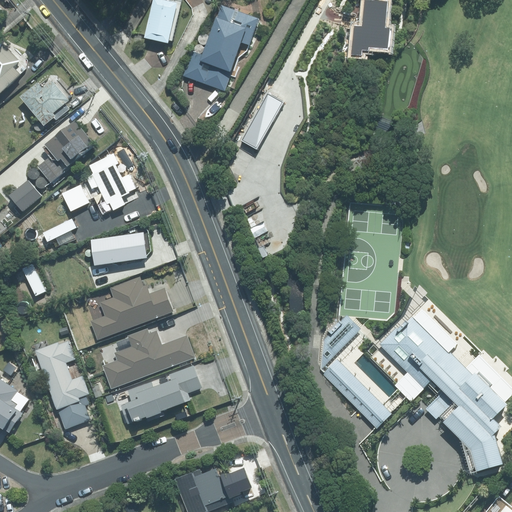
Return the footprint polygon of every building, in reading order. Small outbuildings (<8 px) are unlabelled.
[(152,3),(142,43),(166,49),(176,8),(152,3)] [(235,24),(230,23),(233,13),(220,9),(216,23),(214,22),(202,58),(192,55),(183,80),(224,94),(239,47),(247,50),(256,23),(237,17),(235,24)] [(0,74),(3,78),(0,81),(0,88),(7,96),(28,75),(20,67),(26,61),(7,42),(0,49),(0,74)] [(391,62),(380,95),(398,101),(401,91),(405,93),(413,70),(391,62)] [(43,82),(28,96),(54,125),(63,117),(64,118),(74,109),(70,105),(76,100),(58,79),(48,88),(43,82)] [(81,120),(73,127),(74,128),(54,144),(68,161),(70,158),(76,166),(102,145),(81,120)] [(117,202),(121,210),(133,204),(129,196),(137,192),(118,154),(94,166),(97,170),(91,177),(97,189),(104,186),(113,204),(117,202)] [(55,157),(43,168),(58,183),(69,172),(55,157)] [(31,180),(13,196),(27,213),(46,198),(31,180)] [(95,189),(81,197),(89,211),(103,204),(95,189)] [(151,231),(100,239),(104,265),(155,257),(151,231)] [(83,232),(76,234),(78,241),(85,239),(83,232)] [(299,271),(286,272),(291,315),(304,314),(299,271)] [(93,322),(101,342),(178,313),(169,289),(154,295),(150,285),(146,287),(142,277),(112,288),(116,298),(103,303),(108,316),(93,322)] [(471,376),(405,308),(372,340),(407,374),(405,376),(420,392),(427,385),(438,395),(438,396),(425,409),(435,420),(438,417),(443,421),(441,423),(459,442),(468,475),(501,465),(493,439),(491,437),(499,429),(491,420),(505,406),(473,374),(471,376)] [(341,318),(329,332),(330,334),(322,343),(333,354),(360,325),(348,314),(343,320),(341,318)] [(106,366),(115,391),(199,360),(190,337),(165,346),(160,331),(153,334),(151,329),(131,336),(135,347),(117,353),(119,361),(106,366)] [(73,339),(39,351),(69,431),(94,422),(89,406),(97,403),(87,377),(77,380),(71,365),(81,361),(73,339)] [(390,415),(337,360),(322,373),(376,429),(390,415)] [(124,406),(132,427),(193,404),(190,395),(207,389),(198,366),(171,376),(174,383),(158,389),(155,382),(130,391),(135,403),(124,406)] [(0,403),(13,383),(3,377),(0,381),(0,403)] [(22,405),(24,403),(18,399),(24,390),(13,383),(0,403),(0,419),(19,432),(27,420),(24,418),(29,410),(22,405)] [(191,476),(181,480),(185,492),(188,491),(195,510),(205,506),(206,511),(207,511),(231,504),(229,497),(230,496),(224,480),(226,479),(222,468),(192,478),(191,476)] [(496,501),(490,507),(495,511),(497,511),(502,507),(496,501)]
